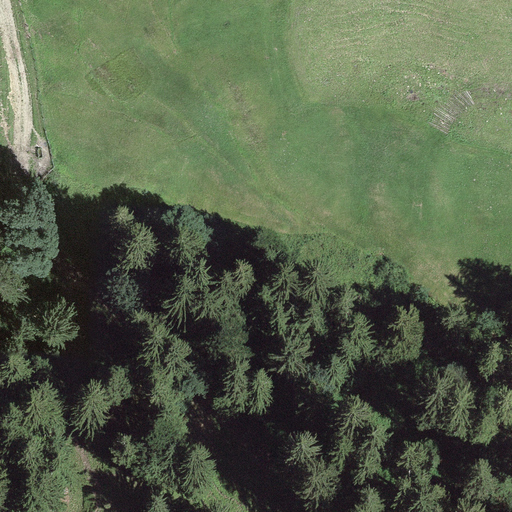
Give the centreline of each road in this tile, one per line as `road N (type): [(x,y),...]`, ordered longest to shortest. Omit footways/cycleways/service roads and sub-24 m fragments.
road 1 (track): [(4,0),(24,113),(28,211),(52,253),(173,358),(303,511)]
road 2 (track): [(82,511),(66,272)]
